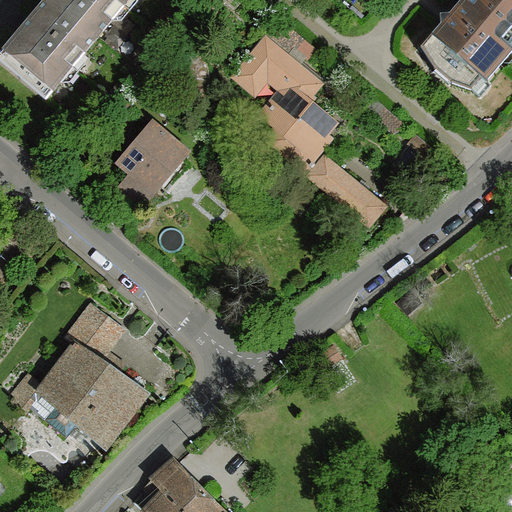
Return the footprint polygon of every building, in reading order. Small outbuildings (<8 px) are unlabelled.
[(72,71),(101,38),(132,0),(48,0),(0,57),(0,59),(48,100),(72,71)] [(463,0),(443,24),(423,48),(438,70),(452,83),(472,90),(480,81),(488,81),(502,65),(511,53),(511,25),(482,0),(463,0)] [(511,0),(482,0),(511,25),(511,0)] [(268,41),(289,58),(304,40),(284,23),(268,41)] [(268,41),(237,78),(256,95),(269,79),(284,91),(265,115),(279,128),(268,141),(306,173),(308,169),(318,158),(331,141),(324,137),(335,123),(309,101),(321,86),(289,58),(268,41)] [(154,125),(122,164),(134,176),(125,186),(146,203),(189,153),(154,125)] [(323,161),(318,158),(308,169),(313,173),(323,161)] [(388,208),(326,158),(323,161),(313,173),(310,176),(371,227),(388,208)] [(417,302),(411,295),(402,302),(409,310),(417,302)] [(76,344),(94,356),(117,325),(93,306),(68,338),(76,344)] [(94,356),(76,344),(39,391),(57,407),(79,424),(101,442),(141,390),(94,356)] [(342,358),(336,348),(319,358),(326,368),(342,358)] [(79,424),(57,407),(47,420),(68,438),(79,424)] [(226,511),(176,461),(146,490),(157,499),(146,511),(226,511)]
